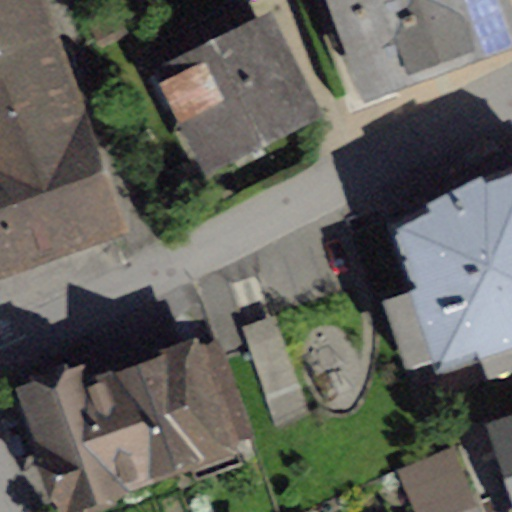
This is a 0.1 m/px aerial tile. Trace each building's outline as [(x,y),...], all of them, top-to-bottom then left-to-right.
[(0,264),(113,224),(33,0),(20,0),(0,7),(0,264)] [(350,0),(381,81),(443,58),(440,52),(485,36),(493,22),(484,0),(350,0)] [(327,114),(273,11),(155,72),(209,175),(327,114)] [(511,167),(492,174),(389,226),(438,372),(511,346),(511,167)] [(312,414),(275,314),(240,327),(277,427),(312,414)] [(249,433),(216,344),(80,394),(66,386),(45,394),(37,408),(71,499),(249,433)] [(511,425),(501,429),(511,461),(511,425)] [(415,511),(454,511),(475,503),(452,450),(399,473),(415,511)]
